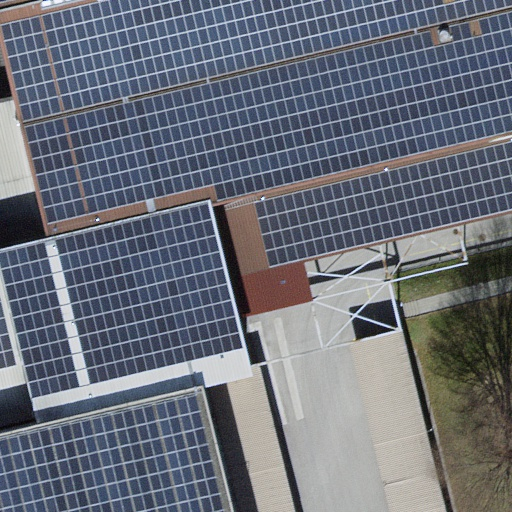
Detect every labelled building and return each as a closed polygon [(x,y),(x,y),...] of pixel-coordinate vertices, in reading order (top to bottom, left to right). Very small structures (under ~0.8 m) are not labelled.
[(511,0),(0,0),(0,177),(8,209),(18,254),(182,215),(202,300),(272,284),(511,226),(511,0)] [(0,177),(0,308),(26,418),(190,379),(219,372),(202,300),(182,215),(18,254),(8,209),(0,177)] [(348,316),(394,480),(440,468),(395,303),(348,316)] [(0,424),(26,418),(0,308),(0,424)] [(0,511),(221,511),(190,379),(26,418),(0,424),(0,511)] [(448,511),(442,479),(390,488),(394,511),(448,511)]
